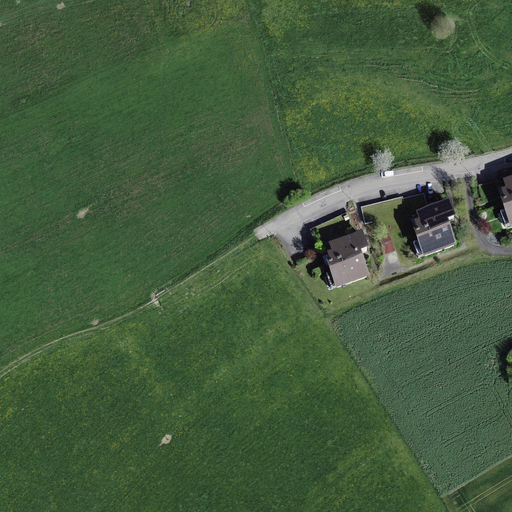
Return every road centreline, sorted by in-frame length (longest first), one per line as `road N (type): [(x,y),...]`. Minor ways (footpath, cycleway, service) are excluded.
road 1 (track): [(259,236),(146,306),(0,374)]
road 2 (residential): [(511,157),(369,186),(259,236)]
